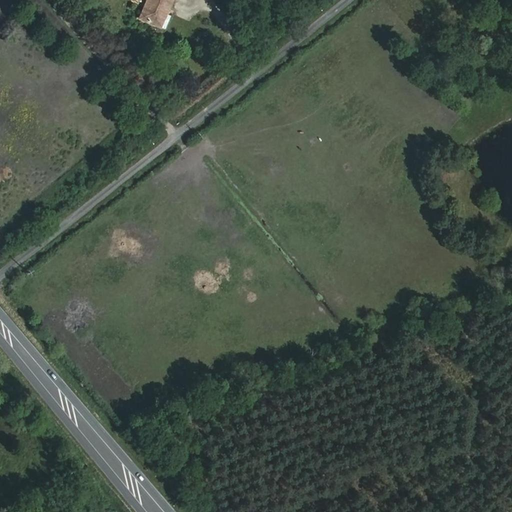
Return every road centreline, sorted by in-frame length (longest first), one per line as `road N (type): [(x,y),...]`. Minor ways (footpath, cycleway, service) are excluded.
road 1 (unclassified): [(348,0),(0,277)]
road 2 (primary): [(170,511),(0,316)]
road 3 (primary): [(0,341),(137,511)]
